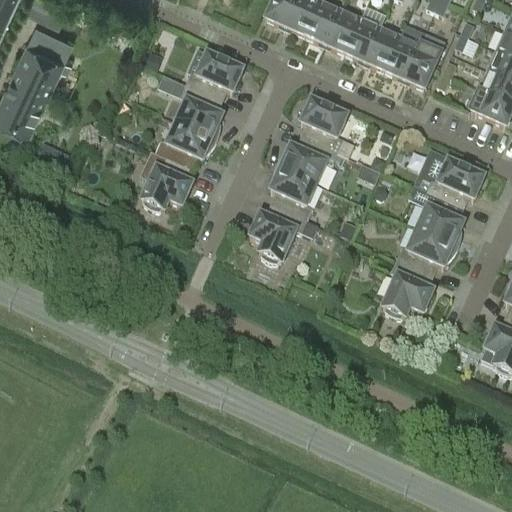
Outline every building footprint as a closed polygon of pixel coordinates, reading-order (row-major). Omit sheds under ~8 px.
[(0,0),(0,24),(3,26),(14,0),(0,0)] [(275,0),(264,25),(284,35),(299,0),(275,0)] [(320,7),(304,0),(299,0),(284,35),(304,43),(320,7)] [(441,0),(439,6),(448,9),(451,0),(441,0)] [(55,1),(44,23),(58,30),(69,7),(55,1)] [(433,19),(439,6),(431,2),(425,15),(433,19)] [(480,18),(485,6),(476,2),(471,15),(480,18)] [(442,22),(448,9),(439,6),(433,19),(442,22)] [(324,52),(340,16),(320,7),(304,43),(324,52)] [(344,61),(363,70),(380,33),(385,22),(365,13),(360,24),(344,61)] [(360,24),(340,16),(324,52),(344,61),(360,24)] [(464,28),(459,41),(467,45),(473,32),(464,28)] [(403,87),(419,51),(424,39),(405,30),(399,42),(383,78),(403,87)] [(399,42),(380,33),(363,70),(383,78),(399,42)] [(495,58),(511,65),(511,41),(504,38),(495,58)] [(424,39),(419,51),(403,87),(423,96),(445,48),(424,39)] [(462,58),(467,45),(459,41),(453,54),(462,58)] [(63,63),(28,46),(0,103),(0,122),(28,136),(63,63)] [(150,58),(144,73),(156,78),(162,63),(150,58)] [(486,77),(511,88),(511,65),(495,58),(486,77)] [(190,80),(185,92),(217,106),(222,95),(232,100),(242,76),(232,72),(233,69),(231,67),(230,66),(227,64),(225,63),(224,63),(221,62),(219,62),(217,61),(216,64),(206,60),(196,82),(190,80)] [(447,67),(441,81),(450,85),(456,71),(447,67)] [(478,97),(511,112),(511,88),(486,77),(478,97)] [(450,85),(441,81),(436,93),(444,97),(450,85)] [(185,107),(175,129),(216,147),(217,143),(219,139),(219,136),(219,134),(219,131),(218,130),(222,122),(212,118),(217,106),(185,92),(179,105),(185,107)] [(511,112),(478,97),(469,117),(505,134),(511,118),(511,112)] [(309,134),(304,145),(336,159),(342,147),(336,145),(346,122),(336,118),(337,115),(336,113),(334,112),(330,110),(328,109),(325,108),(321,108),(320,111),(310,106),(299,130),(309,134)] [(215,149),(216,147),(175,129),(166,150),(160,148),(154,160),(187,175),(192,163),(202,168),(205,160),(206,160),(208,159),(210,156),(212,154),(213,152),(215,149)] [(275,173),(316,191),(325,170),(331,172),(336,159),(304,145),(299,157),(289,152),(286,160),(284,159),(282,162),(279,165),(277,168),(276,171),(275,173)] [(70,162),(43,149),(35,165),(62,178),(70,162)] [(182,186),(187,175),(154,160),(150,158),(139,183),(149,188),(140,207),(144,208),(143,212),(143,213),(147,215),(150,217),(152,218),(155,218),(158,219),(160,215),(164,217),(168,208),(181,214),(192,190),(182,186)] [(433,161),(423,184),(431,188),(425,199),(458,213),(463,202),(473,207),(483,183),(473,179),(474,176),(473,174),(471,173),(469,172),(467,171),(465,170),(463,169),(460,169),(458,169),(457,171),(433,161)] [(379,178),(383,168),(374,164),(369,174),(379,178)] [(279,202),(274,213),(306,227),(312,215),(306,212),(316,191),(275,173),(274,175),(273,178),(272,181),(272,183),(271,186),(271,189),(273,190),(269,197),(279,202)] [(426,214),(416,236),(457,254),(458,251),(459,249),(460,246),(460,242),(460,238),(459,237),(463,229),(453,225),(458,213),(425,199),(412,193),(407,206),(426,214)] [(376,203),(380,205),(383,204),(385,200),(384,196),(380,194),(376,196),(374,200),(376,203)] [(281,269),(295,237),(312,245),(318,233),(306,227),(274,213),(269,224),(259,220),(249,243),(262,249),(258,259),(262,261),(260,264),(262,266),(265,268),(268,269),(271,271),(276,271),(277,268),(281,269)] [(352,246),(357,233),(346,228),(340,241),(352,246)] [(456,256),(457,254),(416,236),(407,257),(401,255),(396,267),(428,281),(433,270),(443,275),(446,267),(447,267),(450,265),(453,262),(455,259),(456,256)] [(334,256),(344,261),(349,250),(339,245),(334,256)] [(423,293),(428,281),(396,267),(390,280),(395,282),(381,314),(385,316),(384,319),(387,322),(391,324),(394,325),(399,326),(401,323),(405,324),(409,315),(422,321),(433,297),(423,293)] [(511,327),(508,326),(503,337),(494,333),(483,356),(485,357),(481,366),(496,373),(494,377),(497,379),(499,380),(501,381),(504,383),(507,383),(510,384),(511,380),(511,327)]
